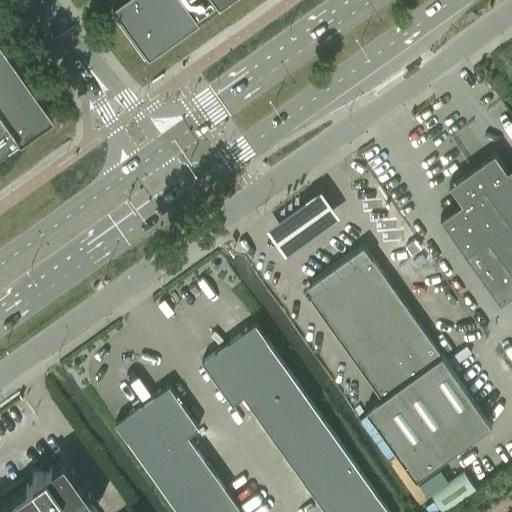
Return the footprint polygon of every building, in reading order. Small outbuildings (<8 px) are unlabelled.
[(113,0),(114,0),(112,1),(143,45),(145,44),(148,48),(199,11),(196,8),(206,0),(113,0)] [(0,145),(16,135),(18,138),(20,138),(52,116),(52,114),(0,40),(0,145)] [(471,165),(510,219),(511,217),(511,162),(506,167),(493,149),(471,165)] [(465,251),(487,235),(510,219),(471,165),(448,182),(461,200),(440,215),(465,251)] [(319,187),(265,225),(285,253),(339,214),(319,187)] [(511,222),(510,219),(487,235),(511,269),(511,222)] [(511,290),(511,269),(487,235),(465,251),(500,300),(511,290)] [(490,422),(362,243),(311,280),(313,283),(312,291),(308,294),(380,395),(365,406),(415,476),(490,422)] [(228,339),(257,381),(284,362),(254,320),(228,339)] [(231,401),(242,393),(242,392),(257,381),(228,339),(201,358),(231,401)] [(269,431),(312,401),(284,362),(257,381),(242,392),(242,393),(269,431)] [(141,401),(171,442),(186,432),(187,432),(198,424),(168,382),(141,401)] [(171,442),(141,401),(114,420),(144,462),(171,442)] [(297,470),(340,440),(312,401),(269,431),(297,470)] [(214,471),(187,432),(186,432),(171,442),(144,462),(172,501),(214,471)] [(358,466),(346,449),(340,440),(297,470),(316,496),(358,466)] [(91,511),(90,511),(97,506),(62,457),(44,470),(42,469),(40,467),(38,467),(35,468),(33,469),(31,471),(31,474),(31,476),(32,478),(13,492),(14,493),(10,495),(22,511),(91,511)] [(327,511),(348,511),(377,492),(358,466),(316,496),(327,511)] [(464,469),(431,492),(443,509),(476,487),(464,469)] [(179,511),(238,511),(242,510),(214,471),(172,501),(179,511)] [(391,511),(377,492),(348,511),(391,511)] [(0,511),(22,511),(10,495),(7,497),(0,501),(0,511)] [(433,499),(425,504),(430,511),(438,507),(433,499)]
